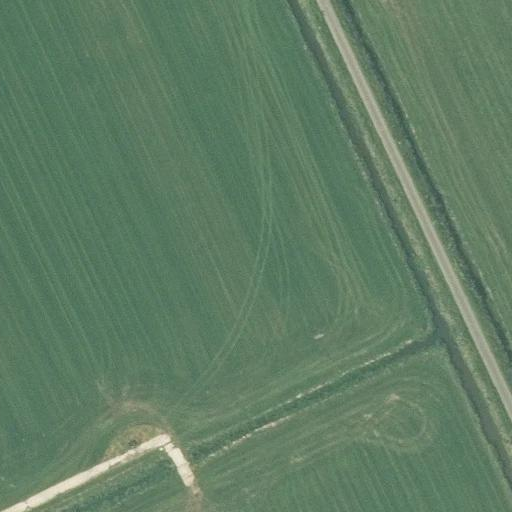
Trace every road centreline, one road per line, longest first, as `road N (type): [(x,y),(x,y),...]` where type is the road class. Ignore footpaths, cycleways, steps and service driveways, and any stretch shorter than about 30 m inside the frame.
road 1 (unclassified): [(511,416),(318,0)]
road 2 (track): [(164,442),(23,511)]
